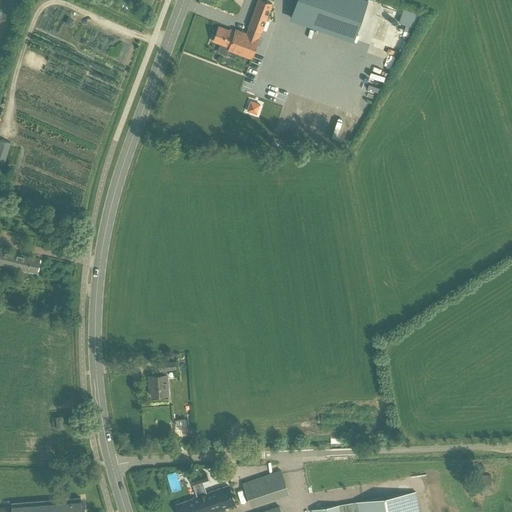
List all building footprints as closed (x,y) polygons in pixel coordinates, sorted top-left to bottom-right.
[(249,27),(247,34),(235,30),(234,32),(218,27),(213,41),(228,47),(227,50),(252,59),(259,39),(258,38),(261,32),(272,4),(261,0),(258,0),(248,27),(249,27)] [(296,0),(291,18),(354,39),(367,0),(296,0)] [(246,71),(241,92),(260,97),(265,75),(246,71)] [(290,129),(306,95),(284,84),(265,124),(273,127),(275,122),(290,129)] [(0,164),(4,166),(11,143),(0,139),(0,164)] [(0,264),(13,268),(36,273),(39,259),(0,249),(0,264)] [(168,395),(166,375),(166,370),(176,369),(175,362),(158,363),(159,370),(160,370),(160,375),(149,376),(149,382),(151,382),(152,396),(168,395)] [(186,422),(175,423),(176,432),(187,431),(186,422)] [(243,483),(250,504),(288,491),(281,470),(243,483)] [(208,480),(206,472),(190,478),(193,485),(208,480)] [(468,493),(491,493),(491,475),(468,476),(468,493)] [(212,511),(235,505),(228,486),(192,498),(193,499),(177,504),(179,511),(212,511)] [(419,511),(416,492),(311,510),(311,511),(419,511)] [(81,511),(80,497),(11,503),(12,506),(0,507),(0,511),(81,511)]
